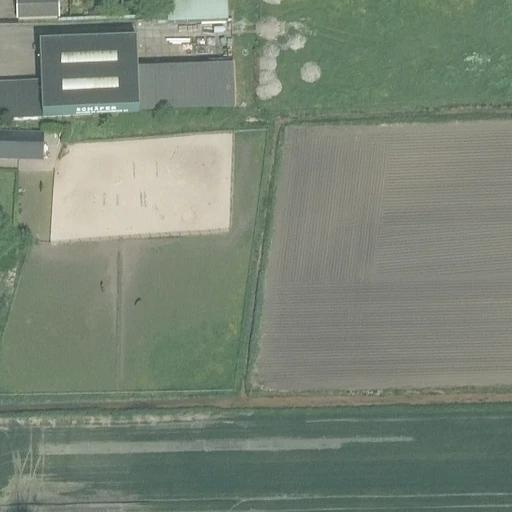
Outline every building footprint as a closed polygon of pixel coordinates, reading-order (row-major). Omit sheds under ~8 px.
[(59,19),(58,0),(16,0),(17,20),(59,19)] [(144,0),(121,0),(121,11),(143,13),(144,0)] [(229,21),(227,0),(167,0),(168,24),(229,21)] [(39,46),(40,93),(21,94),(20,83),(0,84),(0,118),(41,118),(171,113),(170,80),(138,82),(136,42),(39,46)] [(0,158),(42,158),(44,157),(44,133),(0,134),(0,158)]
